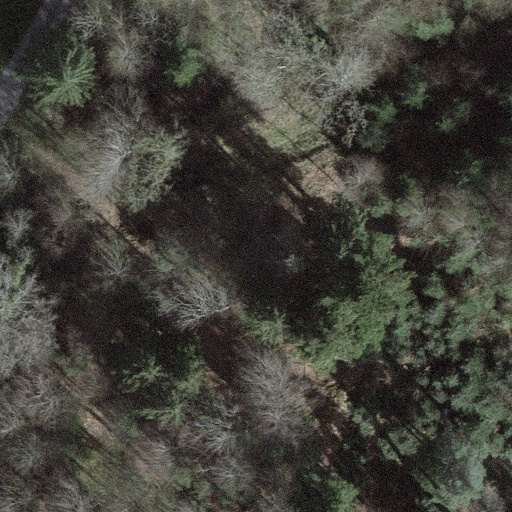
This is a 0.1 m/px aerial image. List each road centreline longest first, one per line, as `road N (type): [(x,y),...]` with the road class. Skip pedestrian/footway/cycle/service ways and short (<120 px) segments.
road 1 (track): [(0,119),(81,172),(133,187),(175,183),(220,172),(511,2)]
road 2 (unclassified): [(63,0),(0,105)]
